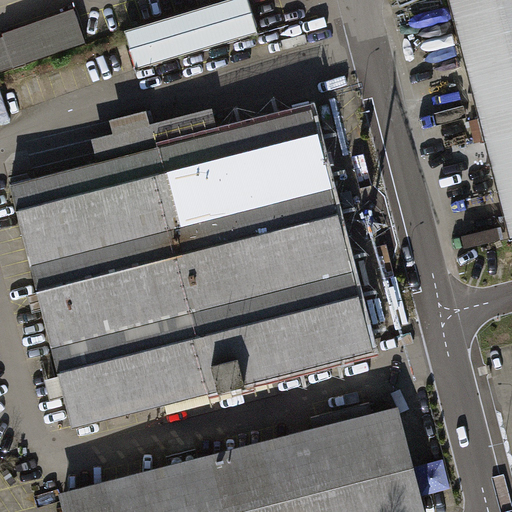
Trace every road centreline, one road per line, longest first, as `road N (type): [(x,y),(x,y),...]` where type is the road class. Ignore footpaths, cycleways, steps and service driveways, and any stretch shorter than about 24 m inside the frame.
road 1 (residential): [(360,0),(443,315)]
road 2 (residential): [(443,315),(492,511)]
